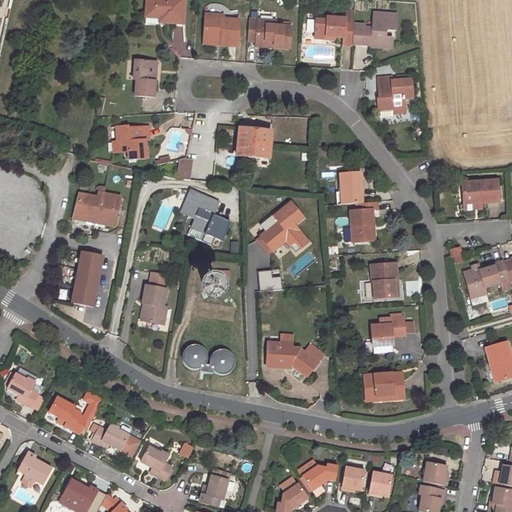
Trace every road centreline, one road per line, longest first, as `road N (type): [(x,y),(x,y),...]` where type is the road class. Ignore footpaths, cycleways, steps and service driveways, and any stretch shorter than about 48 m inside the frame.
road 1 (residential): [(17,304),(167,392),(377,433),(448,418)]
road 2 (residential): [(263,88),(326,97),(355,123),(432,232),(448,418)]
road 3 (residential): [(175,509),(0,415)]
road 4 (residential): [(263,88),(237,106),(189,105),(183,78),(191,67),(247,71)]
